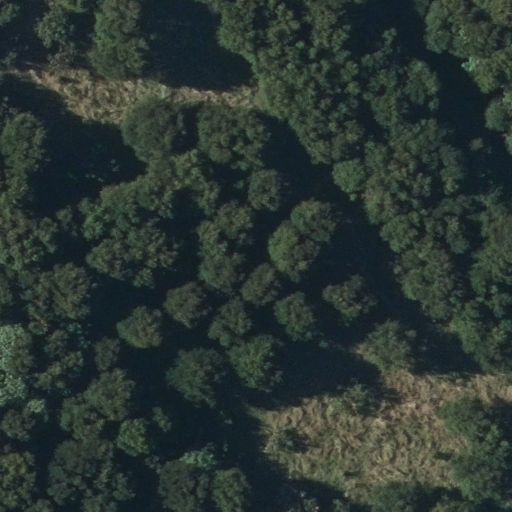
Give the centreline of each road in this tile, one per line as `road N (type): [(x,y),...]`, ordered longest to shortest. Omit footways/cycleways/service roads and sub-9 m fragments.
road 1 (track): [(180,0),(258,111),(511,389)]
road 2 (track): [(423,0),(511,113)]
